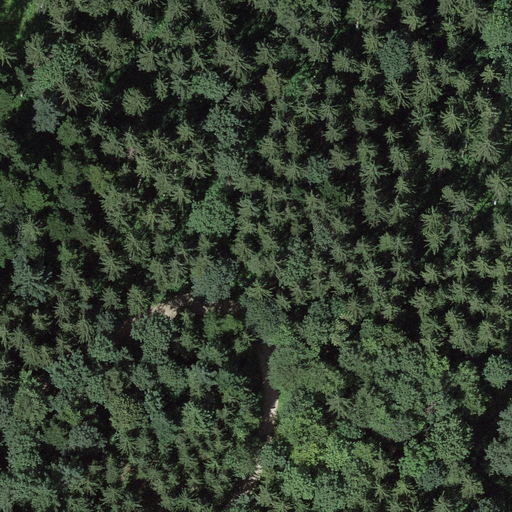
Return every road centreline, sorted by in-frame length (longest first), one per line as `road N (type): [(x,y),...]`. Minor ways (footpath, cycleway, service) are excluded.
road 1 (track): [(0,421),(159,313),(188,304),(235,313),(257,333),(270,384),(261,439),(229,511)]
road 2 (track): [(364,468),(394,406),(405,353),(412,206),(387,0)]
